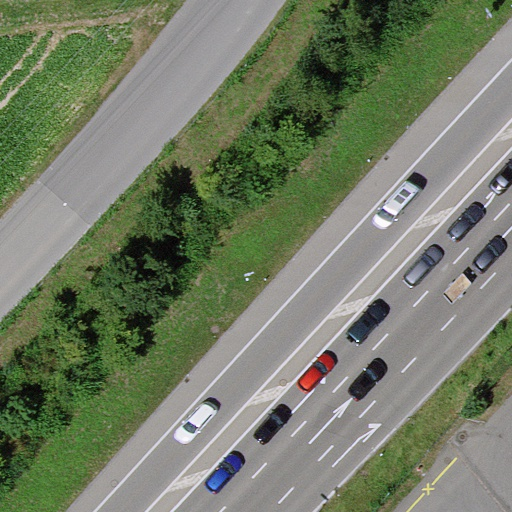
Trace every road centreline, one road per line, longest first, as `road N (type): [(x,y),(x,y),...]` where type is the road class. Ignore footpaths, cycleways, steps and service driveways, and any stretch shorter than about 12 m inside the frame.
road 1 (trunk): [(511,137),(280,365),(152,511)]
road 2 (unclassified): [(0,277),(235,0)]
